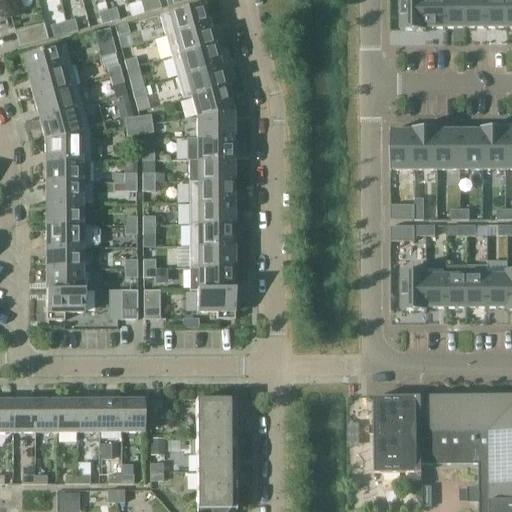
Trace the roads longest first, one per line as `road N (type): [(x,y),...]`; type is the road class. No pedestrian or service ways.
road 1 (residential): [(275,365),(277,108),(247,0)]
road 2 (residential): [(378,86),(375,365)]
road 3 (residential): [(275,365),(10,364)]
road 4 (residential): [(10,364),(12,217)]
road 5 (residential): [(278,511),(275,365)]
road 6 (residential): [(375,365),(511,366)]
road 7 (residential): [(378,86),(511,85)]
